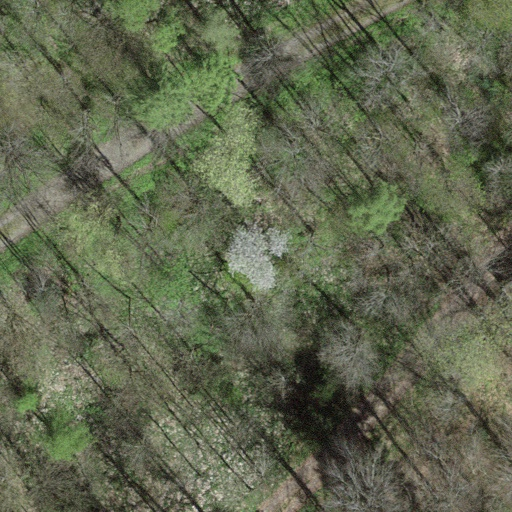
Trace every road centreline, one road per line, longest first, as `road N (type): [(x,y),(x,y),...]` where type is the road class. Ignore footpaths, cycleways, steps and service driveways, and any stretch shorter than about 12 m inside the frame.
road 1 (track): [(0,233),(200,95),(375,0)]
road 2 (track): [(244,511),(511,250)]
